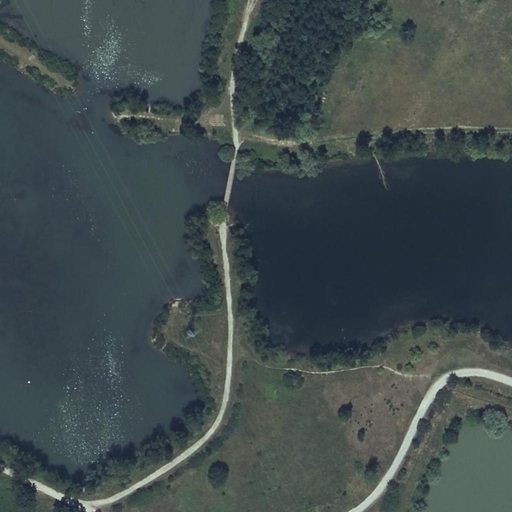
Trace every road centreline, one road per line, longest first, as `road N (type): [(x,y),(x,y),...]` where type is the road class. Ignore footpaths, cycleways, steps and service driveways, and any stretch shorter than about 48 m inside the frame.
road 1 (track): [(77,503),(126,491),(218,422),(232,322),(223,217)]
road 2 (track): [(511,381),(478,371),(435,385),(380,488),(353,511)]
